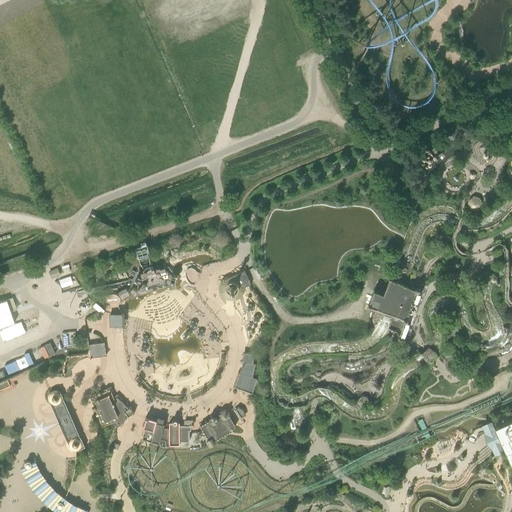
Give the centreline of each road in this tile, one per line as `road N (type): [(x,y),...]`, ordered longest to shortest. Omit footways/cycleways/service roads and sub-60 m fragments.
road 1 (track): [(494,374),(497,389),(455,408),(431,406),(386,440),(329,440)]
road 2 (track): [(249,269),(288,321),(354,313),(370,277),(379,279)]
road 3 (track): [(68,249),(95,249),(223,209)]
